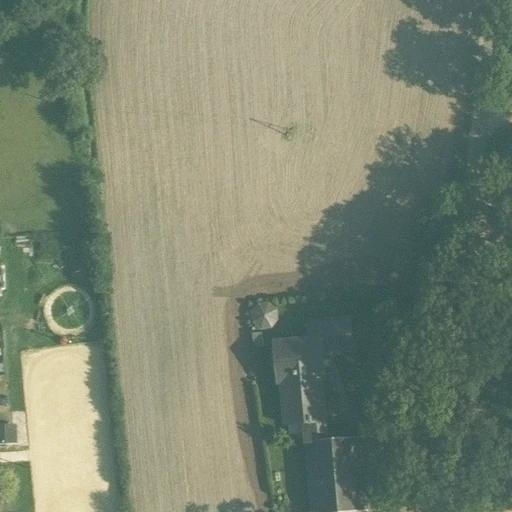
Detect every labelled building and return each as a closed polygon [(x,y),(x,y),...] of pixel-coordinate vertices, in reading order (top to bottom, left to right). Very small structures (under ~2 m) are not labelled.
[(257,303),(257,327),(281,326),(280,303),(257,303)] [(349,321),(309,324),(310,342),(321,341),(322,350),(351,348),(349,321)] [(310,342),(275,345),(276,354),(275,355),(277,373),(278,373),(279,382),(282,381),(282,380),(319,377),(319,378),(324,378),(322,350),(321,341),(310,342)] [(319,377),(282,380),(282,381),(286,425),(323,421),(323,420),(322,420),(319,396),(321,396),(319,378),(319,377)] [(357,439),(309,443),(309,442),(306,443),(307,445),(312,511),(346,511),(363,510),(363,511),(366,511),(365,508),(359,441),(359,440),(359,438),(357,438),(357,439)]
